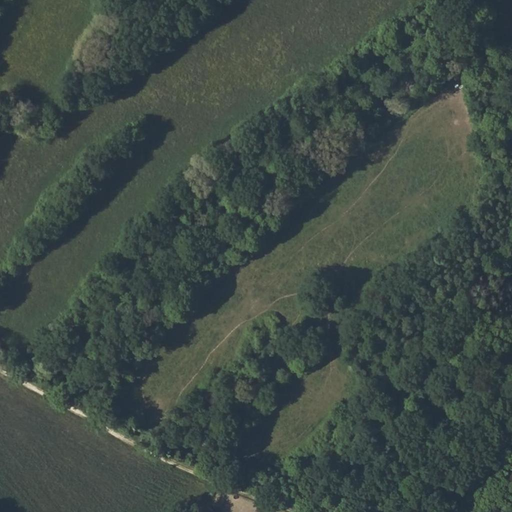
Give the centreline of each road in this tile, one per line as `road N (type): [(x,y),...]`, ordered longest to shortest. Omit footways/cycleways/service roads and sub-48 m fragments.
road 1 (track): [(309,511),(120,441)]
road 2 (track): [(511,155),(457,0)]
road 3 (track): [(0,372),(120,441)]
